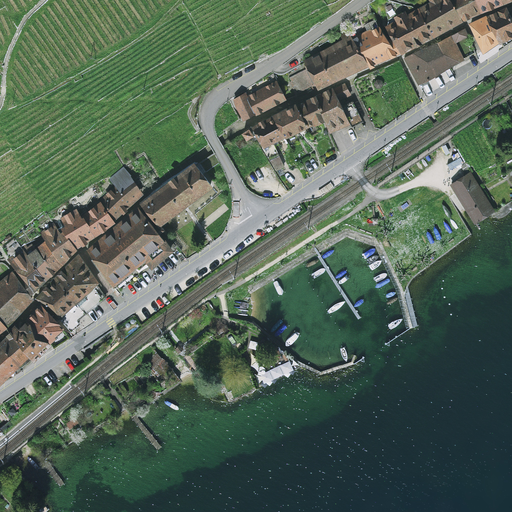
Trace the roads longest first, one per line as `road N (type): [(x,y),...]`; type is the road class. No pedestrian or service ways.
road 1 (residential): [(0,336),(80,249),(244,123),(511,1)]
road 2 (unclassified): [(259,222),(207,127),(211,106),(364,0)]
road 3 (tertiary): [(0,396),(259,222)]
road 4 (tertiary): [(259,222),(511,50)]
